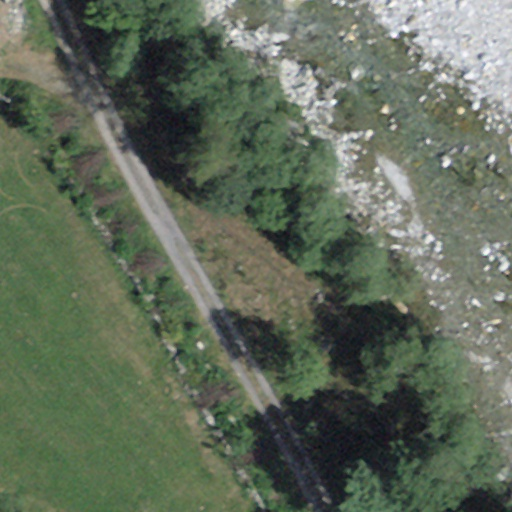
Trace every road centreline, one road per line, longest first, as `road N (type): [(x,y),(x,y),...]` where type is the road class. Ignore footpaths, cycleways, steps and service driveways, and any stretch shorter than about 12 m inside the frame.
road 1 (track): [(114,128),(328,511)]
road 2 (track): [(50,0),(114,128)]
road 3 (track): [(114,128),(36,75),(0,69)]
